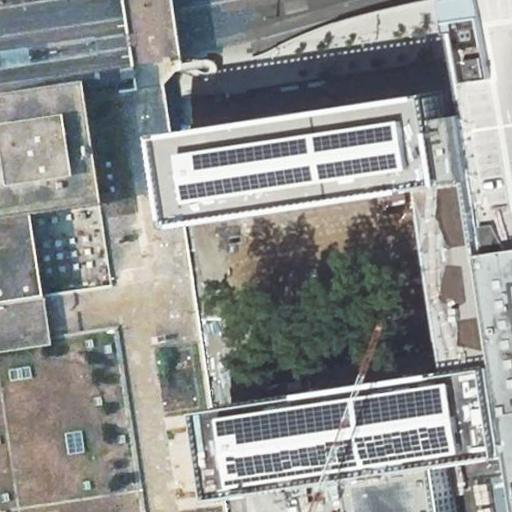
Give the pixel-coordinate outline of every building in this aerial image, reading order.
[(511,0),(473,0),(477,22),(485,84),(511,263),(511,0)] [(0,221),(26,217),(98,206),(82,96),(80,82),(0,94),(0,221)] [(511,457),(511,263),(485,84),(348,104),(193,127),(207,219),(431,186),(459,374),(230,408),(242,485),(367,466),(373,511),(457,511),(450,466),(511,457)] [(0,511),(227,511),(163,85),(131,89),(82,96),(98,206),(110,288),(38,298),(14,302),(0,303),(0,511)] [(98,206),(26,217),(38,298),(110,288),(98,206)] [(0,303),(14,302),(38,298),(26,217),(0,221),(0,303)] [(457,511),(511,511),(511,457),(450,466),(457,511)]
